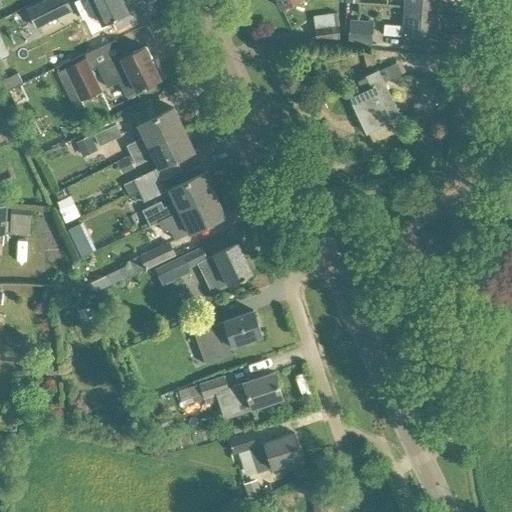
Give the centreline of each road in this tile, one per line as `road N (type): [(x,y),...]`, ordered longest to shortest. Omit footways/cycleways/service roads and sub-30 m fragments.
road 1 (secondary): [(448,511),(314,219)]
road 2 (secondary): [(314,219),(202,0)]
road 3 (residential): [(314,219),(294,248),(290,273),(340,449)]
road 4 (residential): [(464,186),(479,0)]
road 5 (residential): [(461,246),(432,257),(412,245),(409,233),(464,186)]
